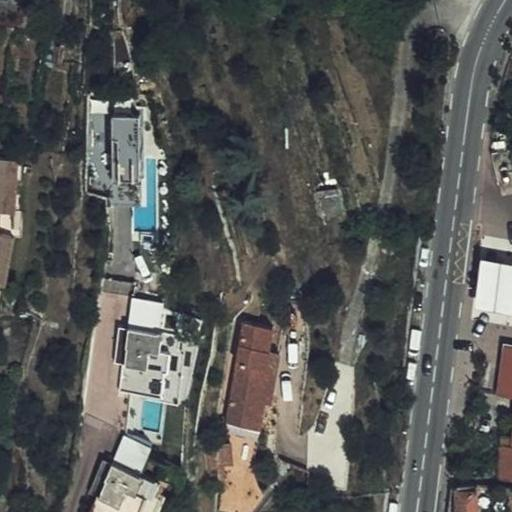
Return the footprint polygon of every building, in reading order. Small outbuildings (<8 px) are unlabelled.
[(94,212),(116,213),(116,205),(122,206),(123,184),(125,119),(120,120),(120,101),(74,99),(66,197),(87,202),(94,204),(94,212)] [(0,304),(5,306),(12,177),(0,175),(0,304)] [(21,178),(12,177),(5,306),(6,306),(16,256),(21,178)] [(341,211),(316,213),(320,240),(344,236),(341,211)] [(476,316),(511,320),(511,260),(482,257),(476,316)] [(511,477),(511,330),(503,330),(500,359),(511,359),(511,424),(506,424),(502,464),(501,476),(511,477)] [(257,359),(259,335),(229,332),(218,435),(252,439),(256,411),(264,411),(268,361),(257,359)] [(111,370),(114,334),(106,333),(102,369),(111,370)] [(111,370),(109,395),(138,398),(143,365),(149,336),(114,334),(111,370)] [(149,336),(143,365),(138,398),(167,400),(170,357),(165,356),(167,338),(149,336)] [(511,359),(500,359),(496,387),(511,388),(511,359)] [(141,449),(115,439),(104,467),(130,477),(141,449)] [(486,462),(485,474),(501,476),(502,464),(486,462)] [(89,501),(104,467),(94,463),(80,497),(89,501)] [(84,511),(137,511),(139,505),(142,481),(130,477),(104,467),(89,501),(84,511)] [(230,467),(203,468),(205,490),(214,490),(215,503),(224,502),(223,489),(232,488),(230,467)] [(139,505),(137,511),(146,511),(150,505),(144,503),(151,485),(142,481),(139,505)] [(479,511),(481,486),(461,486),(459,511),(479,511)]
